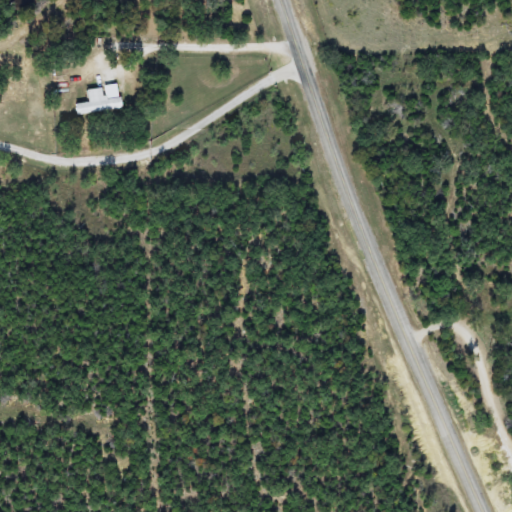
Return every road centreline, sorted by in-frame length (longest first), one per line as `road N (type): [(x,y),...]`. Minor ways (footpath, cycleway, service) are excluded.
road 1 (tertiary): [(482,511),(419,376),(288,0)]
road 2 (residential): [(0,140),(63,153),(150,145),(306,52)]
